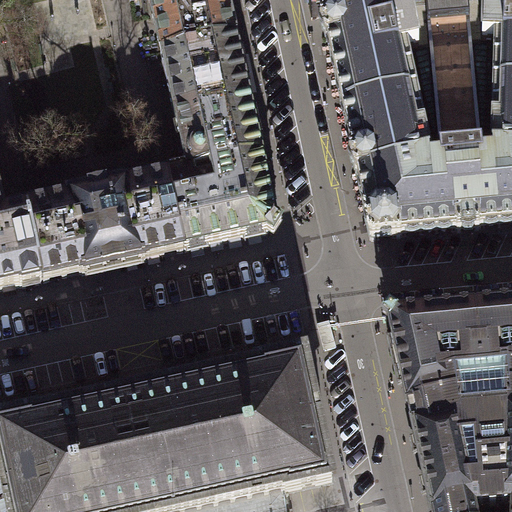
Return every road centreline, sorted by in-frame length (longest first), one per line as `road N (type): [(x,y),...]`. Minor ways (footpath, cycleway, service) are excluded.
road 1 (residential): [(0,358),(348,286)]
road 2 (residential): [(285,0),(348,286)]
road 3 (residential): [(348,286),(397,511)]
road 4 (residential): [(348,286),(511,270)]
